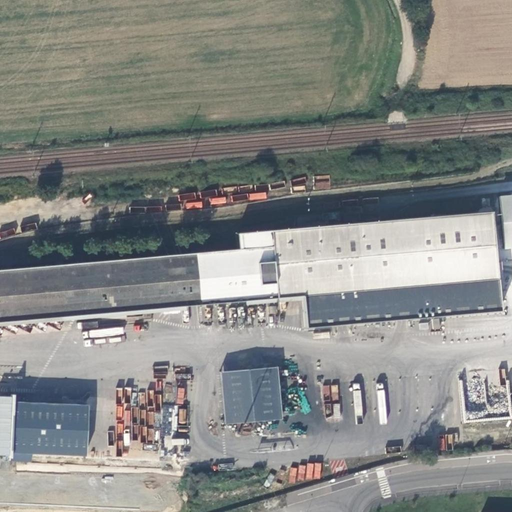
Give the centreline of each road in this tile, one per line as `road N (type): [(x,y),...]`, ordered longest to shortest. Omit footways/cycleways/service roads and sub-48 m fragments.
road 1 (unknown): [(204,349),(205,439),(216,454),(240,461),(377,427),(391,405),(391,365)]
road 2 (unclassified): [(343,498),(393,482),(511,470)]
